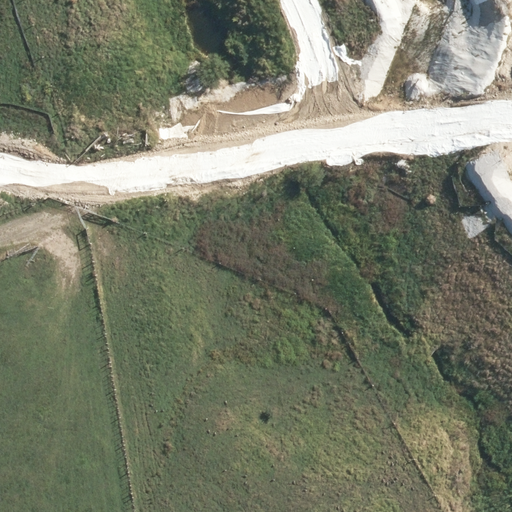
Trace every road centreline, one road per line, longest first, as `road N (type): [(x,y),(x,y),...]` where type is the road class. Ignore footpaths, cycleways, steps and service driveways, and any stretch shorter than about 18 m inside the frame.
road 1 (unknown): [(511,243),(62,333)]
road 2 (track): [(262,136),(0,230)]
